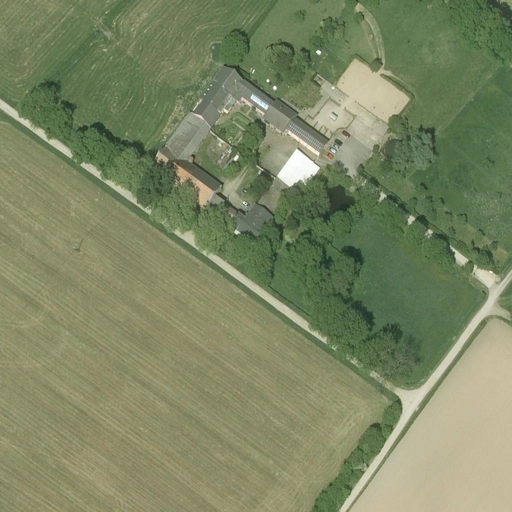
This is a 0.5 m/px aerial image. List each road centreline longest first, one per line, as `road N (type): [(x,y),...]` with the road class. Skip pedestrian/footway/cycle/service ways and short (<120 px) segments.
road 1 (track): [(0,104),(414,406)]
road 2 (track): [(501,290),(414,406)]
road 3 (track): [(414,406),(336,511)]
